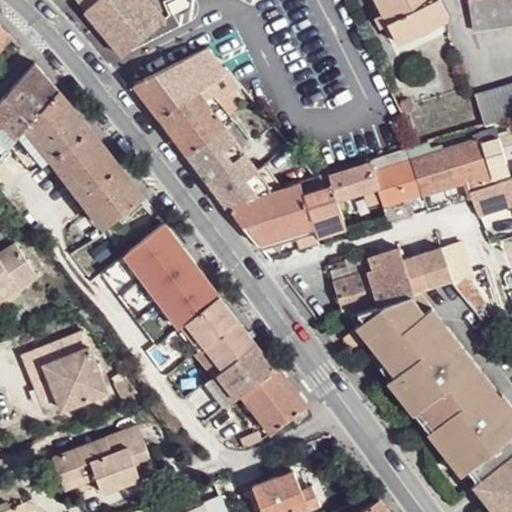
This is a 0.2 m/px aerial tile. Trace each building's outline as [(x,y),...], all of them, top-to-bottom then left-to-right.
[(78,0),(125,55),(166,19),(149,0),(78,0)] [(376,0),(384,13),(389,24),(400,43),(448,18),(448,17),(439,0),(376,0)] [(511,24),(511,0),(468,0),(473,31),(511,24)] [(389,24),(384,13),(375,17),(381,29),(389,24)] [(0,53),(14,38),(0,25),(0,53)] [(173,65),(135,84),(161,119),(200,93),(207,88),(222,77),(240,98),(246,93),(227,70),(209,47),(173,65)] [(60,92),(36,63),(2,105),(0,108),(0,160),(19,138),(27,130),(60,92)] [(493,123),(511,116),(511,83),(476,94),(476,98),(485,125),(493,123)] [(93,129),(60,92),(27,130),(40,146),(50,158),(93,129)] [(200,93),(161,119),(189,156),(226,129),(228,128),(200,93)] [(429,143),(419,146),(408,149),(422,193),(467,180),(471,192),(511,179),(511,158),(505,161),(493,123),(485,125),(487,130),(472,134),(473,140),(444,149),(443,143),(430,148),(429,143)] [(146,198),(93,129),(50,158),(105,229),(146,198)] [(226,129),(189,156),(209,183),(227,205),(273,191),(257,169),(226,129)] [(31,153),(40,146),(27,130),(19,138),(31,153)] [(408,149),(369,161),(370,164),(382,204),(388,223),(390,223),(406,218),(400,200),(422,193),(408,149)] [(370,164),(327,178),(337,208),(342,207),(340,198),(359,193),(363,210),(382,204),(370,164)] [(266,165),(257,169),(273,191),(283,187),(266,165)] [(319,177),(315,178),(296,184),(311,225),(314,234),(342,225),(337,208),(327,178),(326,174),(319,177)] [(511,179),(471,192),(476,207),(476,208),(511,197),(511,179)] [(273,191),(227,205),(257,243),(311,225),(296,184),(273,191)] [(188,322),(222,295),(164,223),(102,273),(161,345),(188,322)] [(463,243),(442,249),(452,282),(489,329),(497,324),(463,278),(474,274),(463,243)] [(0,289),(14,280),(21,290),(39,278),(16,244),(0,254),(0,289)] [(361,260),(362,264),(368,262),(370,271),(402,261),(399,249),(361,260)] [(452,282),(442,249),(402,261),(412,291),(414,295),(452,282)] [(412,291),(402,261),(370,271),(368,262),(362,264),(365,273),(360,274),(372,308),(376,307),(375,303),(412,291)] [(331,283),(343,317),(372,308),(360,274),(331,283)] [(14,280),(0,289),(0,304),(21,290),(14,280)] [(260,343),(222,295),(188,322),(227,370),(260,343)] [(478,480),(511,453),(511,411),(498,394),(422,296),(351,317),(359,326),(343,337),(355,353),(369,343),(375,350),(369,355),(389,380),(395,375),(421,407),(428,402),(444,423),(437,428),(470,469),(478,480)] [(94,330),(34,352),(39,367),(57,362),(68,395),(71,406),(115,390),(94,330)] [(279,367),(260,343),(227,370),(206,387),(224,410),(242,396),(279,367)] [(57,362),(39,367),(51,400),(68,395),(57,362)] [(311,406),(279,367),(242,396),(274,436),(295,418),(298,422),(310,413),(306,410),(311,406)] [(395,375),(389,380),(387,381),(461,475),(470,469),(437,428),(444,423),(428,402),(421,407),(395,375)] [(511,400),(504,390),(498,394),(511,411),(511,400)] [(138,426),(107,438),(113,454),(145,441),(138,426)] [(227,431),(219,435),(226,447),(233,451),(245,449),(263,440),(260,433),(234,444),(227,431)] [(54,458),(64,484),(96,472),(98,479),(104,493),(157,473),(145,441),(113,454),(107,438),(54,458)] [(511,511),(511,453),(478,480),(474,483),(493,509),(495,511),(511,511)] [(256,490),(240,496),(246,511),(300,511),(322,503),(315,485),(304,489),(297,471),(256,486),(256,490)] [(96,472),(64,484),(67,490),(98,479),(96,472)] [(388,511),(380,500),(362,511),(388,511)]
